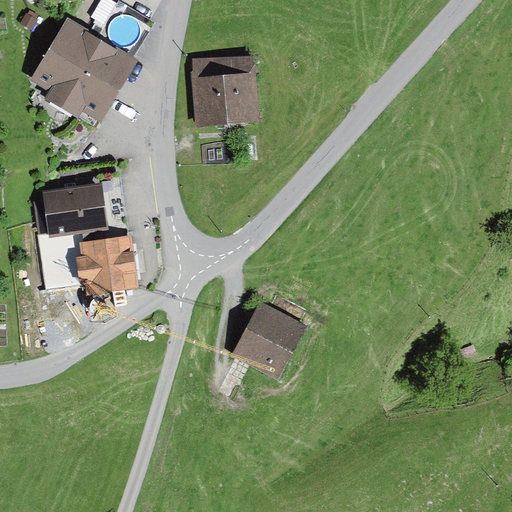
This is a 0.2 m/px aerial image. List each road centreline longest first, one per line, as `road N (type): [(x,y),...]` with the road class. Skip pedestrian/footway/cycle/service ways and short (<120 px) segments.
road 1 (unclassified): [(192,276),(270,220),(471,0)]
road 2 (residential): [(192,276),(172,208),(163,122),(181,0)]
road 3 (unclassified): [(192,276),(124,511)]
road 4 (unclassified): [(0,379),(66,361),(192,276)]
